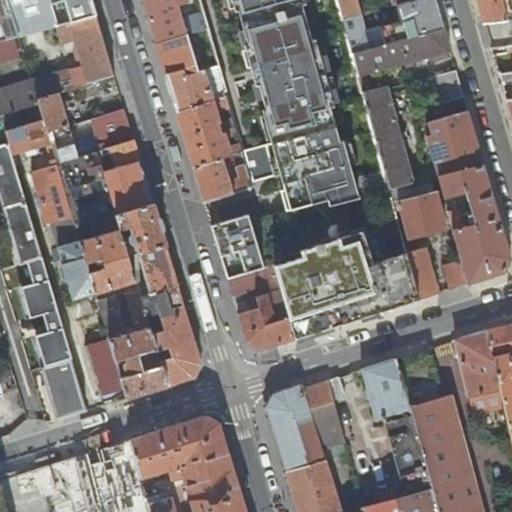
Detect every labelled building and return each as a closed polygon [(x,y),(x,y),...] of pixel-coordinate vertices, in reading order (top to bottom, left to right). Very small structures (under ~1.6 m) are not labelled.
[(20,33),(11,0),(0,0),(0,40),(16,35),(21,34),(20,33)] [(51,0),(11,0),(20,33),(59,22),(57,16),(52,1),(51,0)] [(97,13),(93,0),(51,0),(52,1),(56,0),(66,0),(70,12),(57,16),(59,22),(71,19),(72,20),(97,13)] [(144,0),(150,20),(158,44),(189,35),(209,29),(204,13),(185,20),(180,4),(184,5),(186,4),(188,3),(190,0),(144,0)] [(248,165),(252,183),(283,174),(292,210),(330,200),(332,206),(362,198),(358,182),(346,140),(343,141),(333,106),(336,106),(317,39),(314,40),(304,5),(308,4),(306,0),(234,0),(238,11),(241,10),(250,43),(247,44),(259,85),(262,84),(268,108),(265,109),(275,142),(243,151),(244,153),(246,159),(248,165)] [(411,6),(420,36),(446,29),(437,0),(415,0),(410,2),(411,6)] [(511,0),(478,0),(485,25),(511,21),(511,0)] [(410,2),(397,5),(399,10),(411,6),(410,2)] [(116,72),(97,13),(72,20),(71,19),(59,22),(64,41),(78,37),(91,81),(116,72)] [(358,17),(345,21),(354,54),(354,55),(366,51),(362,34),(363,34),(358,17)] [(362,34),(366,51),(406,40),(402,24),(363,34),(362,34)] [(354,55),(365,92),(371,91),(367,75),(453,52),(446,29),(420,36),(406,40),(366,51),(354,55)] [(0,79),(25,74),(16,35),(0,40),(0,79)] [(189,35),(158,44),(167,76),(186,70),(188,77),(201,73),(201,72),(189,35)] [(78,37),(64,41),(72,66),(78,85),(91,81),(78,37)] [(78,85),(72,66),(0,88),(0,107),(2,115),(40,102),(38,97),(60,90),(78,85)] [(224,82),(219,67),(206,71),(210,85),(224,82)] [(186,70),(167,76),(179,112),(215,102),(210,85),(206,71),(201,72),(201,73),(188,77),(186,70)] [(458,71),(429,79),(437,105),(466,97),(458,71)] [(511,73),(501,75),(503,83),(511,81),(511,73)] [(387,174),(391,189),(416,182),(403,135),(408,133),(406,128),(401,130),(390,89),(389,86),(371,91),(365,92),(387,174)] [(48,131),(70,124),(60,90),(38,97),(40,102),(44,116),(48,131)] [(215,102),(179,112),(195,168),(224,159),(233,156),(226,135),(228,134),(227,129),(221,130),(219,124),(220,124),(217,112),(231,107),(228,98),(215,102)] [(2,115),(0,107),(0,141),(9,139),(6,128),(2,115)] [(135,137),(126,107),(70,124),(79,155),(99,149),(112,145),(135,137)] [(486,164),(470,110),(429,122),(433,135),(428,136),(440,176),(486,164)] [(52,141),(48,131),(44,116),(6,128),(9,139),(10,142),(13,153),(52,141)] [(79,155),(70,124),(48,131),(52,141),(53,141),(57,156),(59,162),(77,226),(84,224),(111,216),(117,214),(117,212),(104,170),(99,149),(79,155)] [(154,201),(135,137),(112,145),(118,166),(104,170),(117,212),(154,201)] [(27,200),(13,153),(10,142),(0,144),(0,191),(5,207),(27,200)] [(112,145),(99,149),(104,170),(118,166),(112,145)] [(246,159),(244,153),(236,155),(239,161),(246,159)] [(224,159),(195,168),(205,202),(254,187),(252,183),(248,165),(237,169),(240,180),(231,182),(224,159)] [(59,162),(53,164),(32,170),(47,223),(52,221),(75,298),(96,291),(97,291),(82,239),(81,239),(77,226),(59,162)] [(470,284),(507,273),(511,262),(511,252),(486,164),(440,176),(446,198),(468,192),(474,214),(471,215),(473,225),(466,227),(461,208),(449,212),(463,261),(470,284)] [(358,182),(362,198),(392,190),(391,189),(387,174),(358,182)] [(407,223),(401,224),(403,231),(409,229),(411,239),(450,229),(443,204),(439,190),(401,201),(407,223)] [(43,257),(27,200),(5,207),(10,226),(17,249),(12,251),(17,265),(22,264),(43,257)] [(160,221),(154,201),(117,212),(117,214),(121,227),(131,225),(133,232),(130,234),(129,238),(130,241),(133,243),(136,243),(139,252),(167,243),(160,221)] [(121,227),(117,214),(111,216),(114,229),(121,227)] [(230,280),(231,279),(261,270),(266,268),(250,215),(213,226),(230,280)] [(88,237),(84,224),(77,226),(81,239),(82,239),(88,237)] [(5,227),(12,251),(17,249),(10,226),(5,227)] [(130,255),(121,227),(114,229),(88,237),(82,239),(97,291),(113,286),(130,281),(137,279),(135,271),(132,261),(130,255)] [(423,300),(409,254),(409,252),(369,264),(360,233),(302,251),(304,257),(276,266),(299,338),(423,300)] [(180,285),(167,243),(139,252),(144,268),(135,271),(137,279),(141,289),(143,296),(180,285)] [(428,248),(409,254),(423,300),(441,293),(428,248)] [(31,291),(52,285),(43,257),(22,264),(31,291)] [(446,266),(452,290),(470,284),(463,261),(446,266)] [(245,304),(238,306),(247,336),(249,344),(262,350),(299,338),(276,266),(277,265),(266,268),(261,270),(268,294),(247,300),(251,311),(248,312),(245,304)] [(141,289),(137,279),(130,281),(133,291),(141,289)] [(40,320),(60,314),(52,285),(31,291),(40,320)] [(203,362),(180,285),(143,296),(148,315),(160,311),(166,328),(153,332),(169,384),(196,376),(203,362)] [(115,293),(113,286),(97,291),(96,291),(98,298),(115,293)] [(148,315),(143,296),(141,289),(133,291),(127,293),(138,329),(151,326),(148,315)] [(26,324),(40,320),(31,291),(10,297),(19,326),(26,324)] [(98,298),(110,337),(128,332),(117,293),(115,293),(98,298)] [(6,298),(15,327),(19,326),(10,297),(6,298)] [(47,345),(68,339),(60,314),(40,320),(47,345)] [(19,326),(21,335),(28,333),(26,324),(19,326)] [(488,330),(502,389),(511,430),(511,324),(488,330)] [(127,397),(169,384),(153,332),(151,326),(138,329),(128,332),(110,337),(116,359),(127,355),(129,360),(126,362),(126,366),(128,369),(131,369),(132,372),(121,376),(125,388),(127,397)] [(488,330),(456,340),(470,396),(502,389),(488,330)] [(102,394),(125,388),(121,376),(116,359),(110,337),(88,344),(102,394)] [(53,363),(73,357),(68,339),(47,345),(50,354),(53,363)] [(481,511),(450,397),(446,398),(431,348),(397,359),(411,410),(413,416),(439,511),(481,511)] [(32,370),(43,367),(53,363),(50,354),(29,360),(32,370)] [(116,359),(121,376),(132,372),(131,369),(128,369),(126,366),(126,362),(129,360),(127,355),(116,359)] [(59,419),(89,410),(73,357),(53,363),(43,367),(59,419)] [(0,395),(20,389),(10,358),(0,360),(0,395)] [(397,359),(363,369),(377,420),(411,410),(397,359)] [(341,379),(330,382),(336,403),(347,400),(341,379)] [(268,407),(300,511),(344,511),(328,460),(327,460),(324,450),(330,448),(333,459),(350,454),(336,403),(330,382),(305,390),(303,385),(275,394),(268,407)] [(196,511),(248,511),(221,421),(208,413),(132,437),(143,475),(182,463),(196,511)] [(439,511),(413,416),(389,423),(409,496),(366,507),(367,511),(439,511)] [(153,511),(178,511),(172,489),(149,495),(153,511)] [(73,511),(67,493),(55,497),(60,511),(73,511)]
